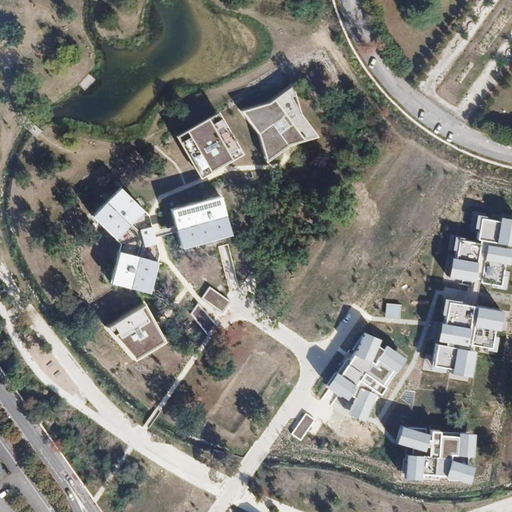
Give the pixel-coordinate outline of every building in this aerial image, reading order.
[(272,104),(243,112),(259,132),(269,161),(291,146),(321,139),(303,115),(294,86),(272,104)] [(218,121),(180,142),(200,180),(239,159),(218,121)] [(439,222),(454,232),(483,191),(469,181),(439,222)] [(123,189),(94,219),(121,244),(110,283),(149,294),(161,254),(148,217),(123,189)] [(223,198),(172,210),(182,248),(232,236),(223,198)] [(511,224),(480,219),(475,246),(457,243),(452,279),(476,283),(500,286),(507,245),(511,245),(511,224)] [(447,302),(440,345),(436,344),(433,365),(471,371),(475,345),(491,348),(497,310),(470,305),(447,302)] [(146,305),(107,326),(139,359),(167,343),(157,325),(146,305)] [(186,313),(196,320),(201,314),(191,307),(186,313)] [(366,338),(332,388),(347,398),(353,388),(362,394),(350,410),(365,417),(366,415),(377,399),(369,393),(372,388),(381,394),(386,386),(384,385),(400,361),(366,338)] [(315,421),(307,415),(293,436),(301,441),(315,421)] [(426,430),(405,428),(401,445),(421,446),(420,455),(407,454),(406,472),(466,476),(469,437),(439,435),(439,432),(432,431),(431,440),(426,440),(426,430)]
